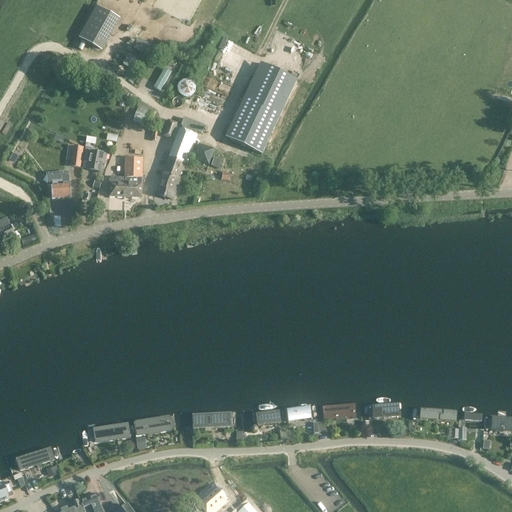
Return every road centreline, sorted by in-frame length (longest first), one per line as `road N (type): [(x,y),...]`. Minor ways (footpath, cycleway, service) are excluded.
road 1 (residential): [(0,511),(110,465),(166,453),(434,445),(511,479)]
road 2 (unclassified): [(511,193),(132,218),(0,267)]
road 3 (track): [(283,0),(218,126),(162,114),(99,66),(56,48),(41,49),(22,66),(0,105)]
